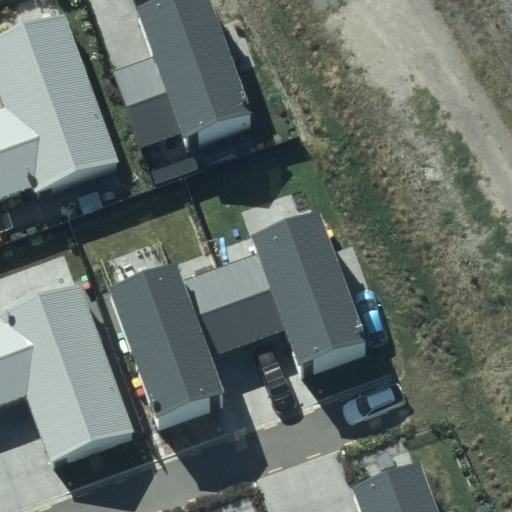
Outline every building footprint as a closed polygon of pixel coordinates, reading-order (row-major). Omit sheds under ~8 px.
[(181,132),(184,139),(252,115),(211,0),(163,0),(136,10),(153,57),(113,72),(140,147),(181,132)] [(0,196),(28,186),(29,191),(117,159),(63,11),(0,33),(0,92),(4,105),(0,106),(0,196)] [(323,207),(253,233),(260,252),(186,279),(179,260),(110,285),(158,416),(224,392),(211,356),(288,328),(301,364),(371,338),(323,207)] [(132,430),(77,280),(0,307),(0,404),(27,394),(52,460),(132,430)] [(439,511),(421,461),(355,486),(364,511),(439,511)]
